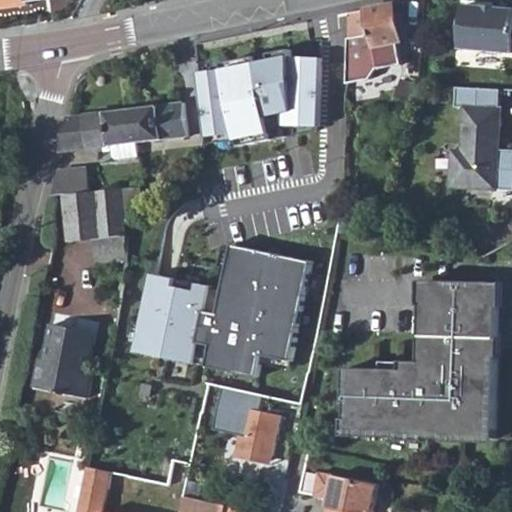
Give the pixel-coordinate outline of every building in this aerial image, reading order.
[(0,0),(0,8),(28,5),(27,2),(38,0),(0,0)] [(511,49),(511,5),(496,4),(496,7),(485,6),(486,4),(463,1),(459,45),(511,49)] [(392,4),(348,14),(346,87),(371,81),(377,72),(403,67),(398,46),(400,45),(392,4)] [(270,45),(267,31),(259,33),(261,42),(261,48),(270,45)] [(320,130),(321,61),(296,59),(193,74),(206,144),(233,140),(238,148),(320,130)] [(499,86),(455,84),(455,102),(463,103),(461,146),(452,146),(449,185),(511,186),(511,147),(498,146),(500,105),(498,105),(499,86)] [(183,103),(132,110),(137,144),(188,137),(183,103)] [(68,118),(59,154),(111,147),(137,144),(132,110),(68,118)] [(137,144),(111,147),(113,156),(137,152),(137,144)] [(53,183),(51,197),(62,196),(88,193),(87,184),(85,168),(56,171),(53,183)] [(142,224),(140,189),(121,190),(124,225),(136,224),(142,224)] [(95,241),(125,237),(125,234),(124,225),(121,190),(88,193),(62,196),(66,244),(95,241)] [(137,233),(136,224),(124,225),(125,234),(137,233)] [(128,249),(127,237),(125,237),(95,241),(98,265),(126,261),(128,249)] [(313,263),(236,248),(212,368),(261,378),(265,356),(293,362),(313,263)] [(212,286),(152,275),(138,355),(198,366),(212,286)] [(502,283),(424,281),(424,295),(423,333),(423,337),(432,337),(432,358),(425,358),(425,362),(422,362),(404,362),(403,371),(348,369),(346,404),(349,405),(348,420),(354,421),(353,437),(408,439),(408,433),(432,434),(432,440),(447,440),(447,435),(466,436),(466,430),(498,431),(502,296),(502,283)] [(36,361),(30,389),(53,393),(54,395),(64,398),(65,396),(86,401),(92,373),(88,371),(95,335),(50,326),(42,362),(36,361)] [(432,337),(423,337),(422,362),(425,362),(425,358),(432,358),(432,337)] [(257,397),(223,390),(214,432),(241,438),(237,460),(265,466),(267,457),(274,458),(283,417),(262,413),(265,398),(257,397)] [(466,436),(466,438),(498,439),(498,431),(466,430),(466,436)] [(274,458),(267,457),(265,466),(272,467),(274,458)] [(102,511),(111,472),(86,466),(76,511),(102,511)] [(325,511),(373,511),(378,485),(318,475),(314,498),(329,501),(325,511)] [(222,511),(224,506),(183,497),(179,511),(222,511)] [(497,511),(508,511),(510,506),(500,503),(497,511)]
